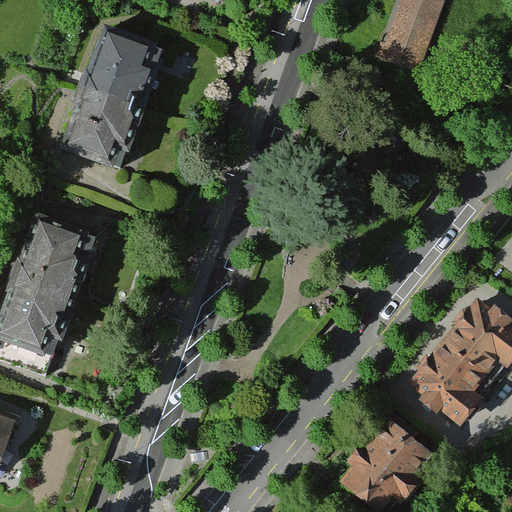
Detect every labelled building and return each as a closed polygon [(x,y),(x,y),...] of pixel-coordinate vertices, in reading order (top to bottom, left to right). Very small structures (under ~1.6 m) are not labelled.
[(443,0),(401,0),(381,53),(418,67),(443,0)] [(105,22),(86,80),(137,97),(157,39),(105,22)] [(137,97),(86,80),(66,138),(117,155),(137,97)] [(36,206),(0,322),(0,353),(52,369),(96,224),(36,206)] [(511,353),(511,314),(481,289),(445,333),(495,374),(511,353)] [(495,374),(445,333),(408,377),(458,418),(495,374)] [(392,404),(334,470),(381,511),(382,511),(440,447),(392,404)] [(0,467),(17,415),(0,409),(0,467)]
